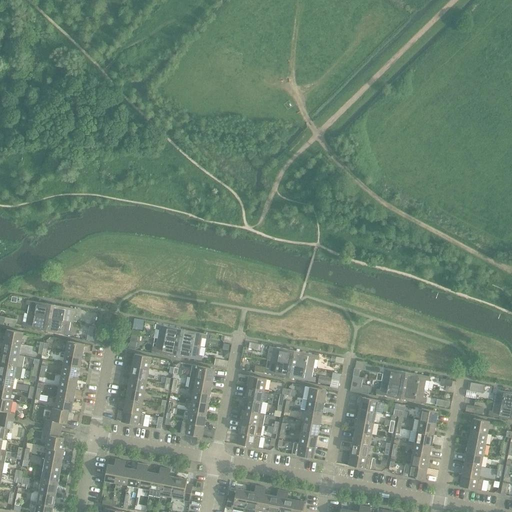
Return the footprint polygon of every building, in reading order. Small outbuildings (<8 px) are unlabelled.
[(30,305),(28,314),(49,318),(52,305),(27,300),(26,305),(30,305)] [(52,305),(49,318),(70,322),(72,313),(75,314),(76,309),(52,305)] [(49,318),(28,314),(27,323),(23,322),(22,327),(47,331),(49,318)] [(5,317),(4,323),(16,325),(17,319),(5,317)] [(49,318),(47,331),(71,336),(72,331),(69,331),(70,322),(49,318)] [(135,318),(133,328),(141,330),(143,320),(135,318)] [(160,330),(158,339),(179,343),(182,329),(157,325),(156,329),(160,330)] [(90,326),(87,340),(94,341),(97,327),(90,326)] [(182,329),(179,343),(200,347),(202,338),(205,339),(206,334),(182,329)] [(7,330),(5,341),(21,344),(23,333),(7,330)] [(179,343),(158,339),(157,347),(153,347),(152,351),(177,356),(179,343)] [(5,341),(3,353),(19,356),(21,344),(5,341)] [(68,341),(66,353),(82,356),(84,344),(68,341)] [(250,342),(249,348),(260,351),(261,345),(250,342)] [(179,343),(177,356),(201,361),(202,356),(198,355),(200,347),(179,343)] [(273,352),(271,360),(292,364),(295,351),(270,346),(269,351),(273,352)] [(295,351),(292,364),(313,368),(315,360),(318,360),(319,356),(295,351)] [(3,353),(0,364),(23,368),(25,357),(19,356),(3,353)] [(66,353),(64,364),(80,367),(82,356),(66,353)] [(135,354),(133,366),(149,369),(151,357),(135,354)] [(268,360),(266,368),(265,373),(289,378),(292,364),(271,360),(268,360)] [(0,366),(0,375),(15,378),(21,379),(23,368),(0,364),(0,366)] [(64,364),(62,375),(78,379),(80,367),(64,364)] [(292,364),(289,378),(314,382),(315,378),(311,377),(313,368),(292,364)] [(215,369),(193,365),(191,377),(213,381),(215,369)] [(384,374),(383,382),(403,385),(406,372),(366,365),(365,370),(384,374)] [(133,366),(131,377),(147,380),(149,369),(133,366)] [(430,377),(406,372),(403,385),(424,389),(428,390),(430,377)] [(0,375),(0,386),(13,389),(15,378),(0,375)] [(62,375),(60,387),(76,390),(78,379),(62,375)] [(250,376),(248,388),(264,391),(267,379),(250,376)] [(318,383),(330,385),(332,379),(319,376),(318,383)] [(131,377),(129,388),(145,391),(147,380),(131,377)] [(213,381),(191,377),(188,388),(194,389),(211,392),(213,381)] [(441,379),(440,385),(452,387),(453,381),(441,379)] [(403,385),(383,382),(381,390),(377,389),(377,394),(401,399),(403,385)] [(485,385),(471,383),(470,390),(483,393),(485,385)] [(403,385),(401,399),(425,403),(426,399),(423,398),(424,389),(403,385)] [(13,389),(0,386),(0,398),(10,400),(11,400),(13,389)] [(60,387),(57,398),(74,401),(76,390),(60,387)] [(310,387),(308,399),(324,402),(326,391),(310,387)] [(129,388),(126,399),(143,402),(145,391),(129,388)] [(264,391),(248,388),(246,399),(262,402),(262,401),(266,402),(268,401),(269,394),(268,392),(264,392),(264,391)] [(194,389),(192,400),(208,403),(211,392),(194,389)] [(511,392),(494,389),(493,394),(497,394),(495,403),(511,406),(511,392)] [(362,397),(360,409),(376,412),(378,400),(362,397)] [(0,398),(0,416),(14,419),(15,414),(11,413),(13,400),(11,400),(10,400),(0,398)] [(57,398),(55,408),(55,409),(69,412),(71,413),(74,401),(57,398)] [(308,399),(303,398),(301,409),(306,410),(322,414),(324,402),(308,399)] [(126,399),(124,411),(140,414),(141,413),(143,402),(126,399)] [(246,399),(244,410),(260,413),(262,402),(246,399)] [(450,401),(437,399),(436,405),(449,407),(450,401)] [(192,400),(190,412),(206,415),(208,403),(192,400)] [(511,406),(495,403),(493,411),(490,411),(489,415),(511,419),(511,406)] [(467,405),(466,411),(483,414),(484,408),(467,405)] [(46,420),(45,425),(62,428),(63,423),(67,423),(69,412),(55,409),(55,408),(53,408),(51,420),(46,420)] [(360,409),(357,420),(374,423),(376,412),(360,409)] [(422,409),(419,420),(436,424),(438,412),(422,409)] [(260,413),(244,410),(242,421),(263,425),(265,414),(260,413)] [(306,410),(304,422),(320,425),(322,414),(306,410)] [(140,414),(124,411),(122,422),(143,426),(146,414),(141,413),(140,414)] [(190,412),(188,422),(188,423),(204,426),(206,415),(190,412)] [(473,419),(471,430),(487,433),(490,422),(473,419)] [(0,438),(3,439),(5,440),(8,427),(12,428),(13,423),(0,420),(0,438)] [(357,420),(355,431),(372,435),(374,423),(357,420)] [(419,420),(414,420),(412,431),(417,432),(434,435),(436,424),(419,420)] [(188,423),(188,422),(183,421),(181,434),(202,438),(204,426),(188,423)] [(263,425),(242,421),(240,433),(256,436),(256,435),(261,436),(263,425)] [(304,422),(301,433),(318,436),(320,425),(304,422)] [(61,432),(44,429),(43,434),(48,435),(46,448),(48,448),(48,447),(62,450),(62,449),(64,438),(60,437),(61,432)] [(471,430),(469,442),(485,445),(487,433),(471,430)] [(355,431),(353,443),(369,446),(372,435),(355,431)] [(417,432),(415,443),(431,446),(434,435),(417,432)] [(256,436),(240,433),(237,444),(259,449),(261,436),(256,435),(256,436)] [(301,433),(299,443),(299,444),(316,447),(318,436),(301,433)] [(299,444),(299,443),(294,442),(292,455),(313,459),(316,447),(299,444)] [(469,442),(467,453),(483,456),(485,445),(469,442)] [(353,443),(351,454),(367,457),(367,456),(369,446),(353,443)] [(415,443),(413,454),(429,457),(431,446),(415,443)] [(48,447),(48,448),(46,459),(62,462),(64,450),(62,449),(62,450),(48,447)] [(467,453),(465,464),(481,467),(483,456),(467,453)] [(367,457),(351,454),(349,466),(370,470),(373,457),(367,456),(367,457)] [(413,454),(411,465),(427,468),(429,457),(413,454)] [(46,459),(44,470),(60,473),(62,462),(46,459)] [(105,481),(117,483),(120,467),(108,464),(105,481)] [(411,465),(406,464),(403,476),(425,480),(427,468),(411,465)] [(465,464),(463,475),(479,478),(481,467),(465,464)] [(120,467),(117,483),(128,485),(131,469),(120,467)] [(131,469),(128,485),(139,487),(142,471),(131,469)] [(44,470),(42,481),(58,484),(60,473),(44,470)] [(142,471),(139,487),(150,489),(153,473),(142,471)] [(153,473),(150,489),(149,495),(160,497),(161,492),(164,475),(153,473)] [(164,475),(161,492),(173,494),(176,477),(164,475)] [(479,478),(463,475),(460,487),(482,491),(484,479),(479,478)] [(176,477),(173,494),(184,496),(183,500),(190,502),(193,485),(187,484),(187,480),(176,477)] [(42,481),(39,492),(56,495),(58,484),(42,481)] [(509,484),(503,483),(501,495),(507,496),(509,484)] [(244,511),(245,508),(248,491),(237,489),(236,493),(229,492),(226,508),(244,511)] [(248,491),(245,508),(244,511),(256,511),(257,510),(260,493),(248,491)] [(39,492),(37,503),(54,506),(56,495),(39,492)] [(260,493),(257,510),(268,511),(271,496),(260,493)] [(271,496),(268,511),(279,511),(282,498),(271,496)] [(282,498),(279,511),(290,511),(293,500),(282,498)] [(293,500),(290,511),(303,511),(305,502),(293,500)] [(52,511),(54,506),(37,503),(35,511),(52,511)]
